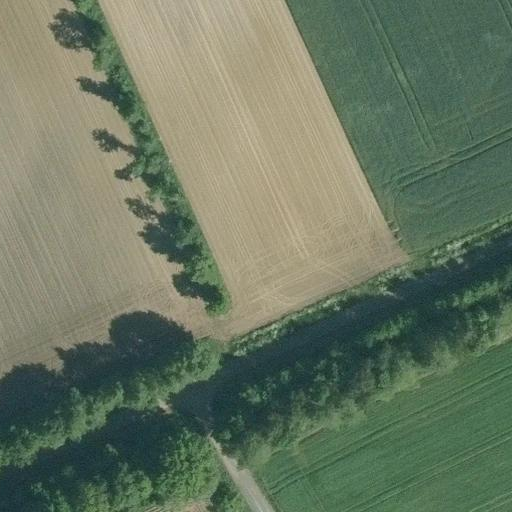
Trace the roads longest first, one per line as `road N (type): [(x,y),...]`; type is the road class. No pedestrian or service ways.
road 1 (residential): [(511,242),(0,473)]
road 2 (track): [(261,511),(188,388)]
